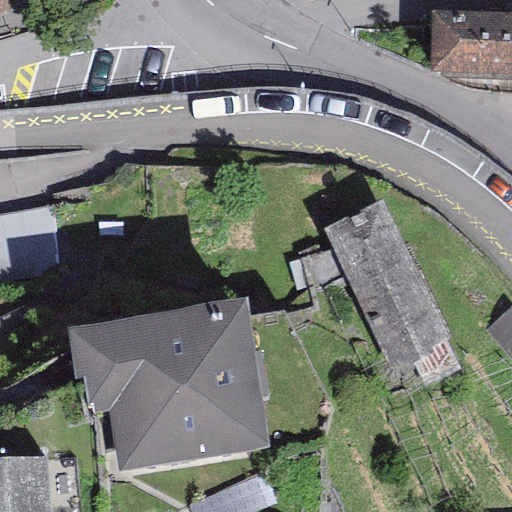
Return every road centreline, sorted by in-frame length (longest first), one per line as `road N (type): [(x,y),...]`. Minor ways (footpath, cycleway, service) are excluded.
road 1 (secondary): [(208,0),(296,47),(420,89),(511,136)]
road 2 (residential): [(184,0),(0,63)]
